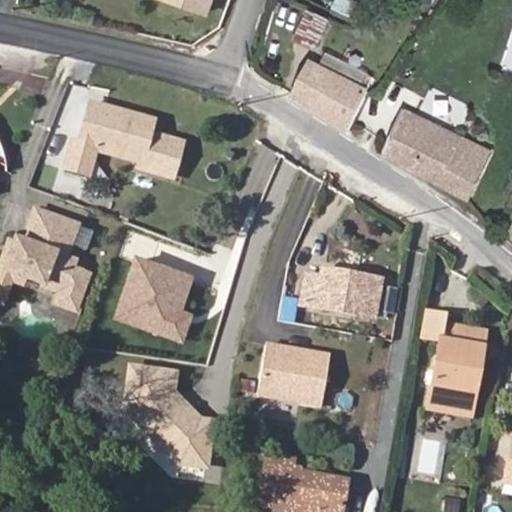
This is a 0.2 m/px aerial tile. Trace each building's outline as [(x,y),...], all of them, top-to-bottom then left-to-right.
[(170,0),(206,13),(211,0),(170,0)] [(333,0),(330,8),(347,16),(353,0),(333,0)] [(331,18),(311,9),(297,40),(317,49),(331,18)] [(348,129),(352,121),(368,91),(369,89),(313,61),(297,94),(295,96),(348,129)] [(153,119),(91,102),(80,141),(79,145),(95,150),(141,162),(153,119)] [(386,154),(442,184),(471,199),(492,149),(488,147),(468,137),(460,133),(450,128),(454,118),(445,113),(440,123),(406,107),(403,114),(400,122),(391,142),(386,154)] [(393,119),(400,122),(403,114),(397,111),(393,119)] [(67,166),(89,172),(95,150),(79,145),(80,141),(74,139),(67,166)] [(68,218),(40,208),(29,240),(21,237),(20,240),(9,268),(30,275),(32,269),(49,275),(47,281),(66,288),(64,295),(83,302),(94,272),(77,266),(80,259),(70,255),(79,230),(66,225),(68,218)] [(82,223),(68,218),(66,225),(79,230),(82,223)] [(28,281),(30,275),(9,268),(20,240),(15,239),(0,279),(0,296),(8,300),(17,277),(28,281)] [(194,278),(134,257),(112,319),(172,340),(194,278)] [(303,273),(295,308),(375,322),(383,279),(320,268),(318,275),(303,273)] [(30,275),(47,281),(49,275),(32,269),(30,275)] [(83,302),(64,295),(62,301),(81,308),(83,302)] [(278,296),(276,320),(292,322),(295,298),(278,296)] [(427,405),(471,413),(486,328),(447,321),(444,336),(440,335),(427,405)] [(286,351),(265,347),(256,398),(277,402),(284,397),(294,398),(298,406),(319,410),(329,359),(308,355),(298,362),(292,360),(286,351)] [(308,355),(286,351),(292,360),(298,362),(308,355)] [(284,397),(277,402),(298,406),(294,398),(284,397)] [(324,511),(325,511),(327,511),(344,511),(349,481),(295,471),(297,460),(270,456),(261,506),(295,511),(294,511),(324,511)]
